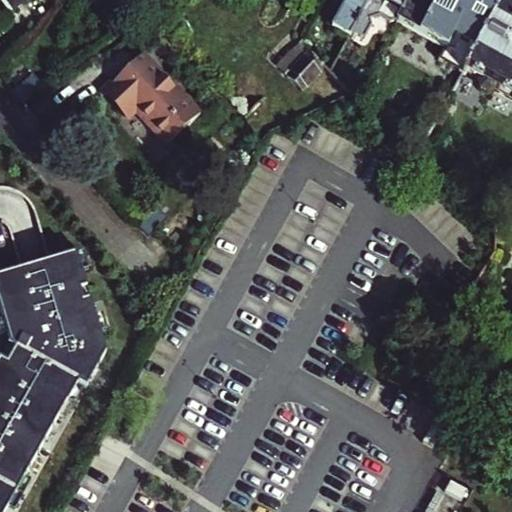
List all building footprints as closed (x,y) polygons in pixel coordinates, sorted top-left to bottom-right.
[(0,0),(11,13),(28,0),(0,0)] [(353,32),(370,0),(348,0),(336,22),(353,32)] [(410,0),(370,0),(353,32),(352,34),(365,41),(372,28),(375,21),(385,23),(391,28),(398,23),(410,0)] [(489,0),(410,0),(398,23),(446,49),(440,61),(464,74),(501,6),(489,0)] [(511,12),(501,6),(464,74),(478,82),(480,88),(487,93),(493,90),(511,100),(511,12)] [(278,66),(287,74),(307,52),(300,45),(278,66)] [(143,60),(127,76),(130,79),(146,63),(143,60)] [(179,91),(176,94),(146,63),(130,79),(127,76),(113,89),(115,91),(107,99),(124,118),(133,109),(140,116),(170,147),(202,116),(179,91)] [(140,116),(133,109),(124,118),(131,125),(140,116)] [(0,511),(17,511),(105,351),(73,251),(52,258),(0,274),(0,308),(8,339),(10,346),(0,363),(0,511)]
